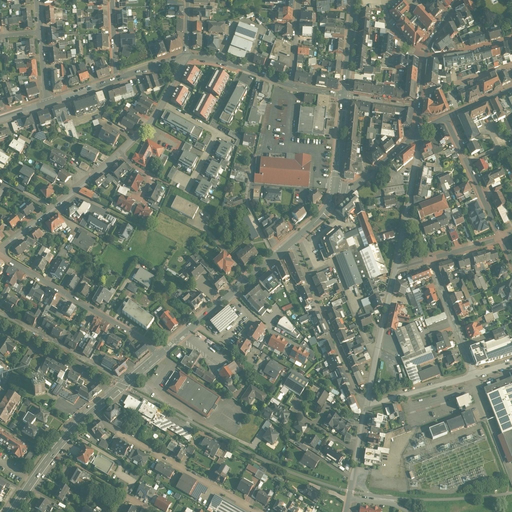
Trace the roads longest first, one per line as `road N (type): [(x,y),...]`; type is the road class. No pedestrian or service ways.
road 1 (residential): [(257,511),(94,410)]
road 2 (residential): [(0,254),(158,355)]
road 3 (residential): [(366,402),(291,241)]
road 4 (secondary): [(291,241),(158,355)]
road 5 (residential): [(120,151),(0,249)]
road 6 (residential): [(366,402),(394,268)]
road 7 (residential): [(444,118),(501,237)]
road 8 (secondary): [(94,410),(11,511)]
road 9 (residential): [(111,395),(0,329)]
road 10 (residential): [(429,259),(472,375)]
